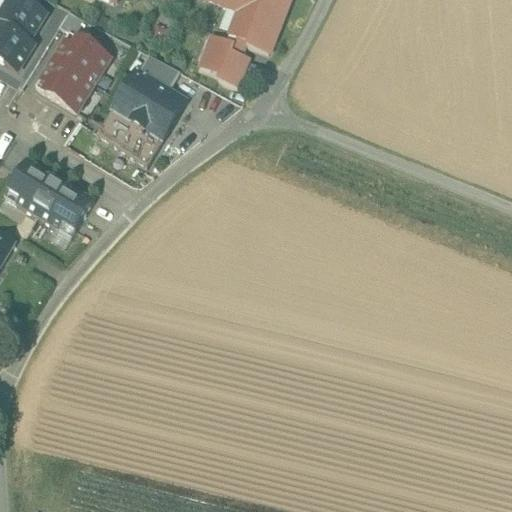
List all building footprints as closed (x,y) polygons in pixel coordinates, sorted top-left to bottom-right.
[(1,0),(0,3),(0,64),(18,76),(35,48),(30,45),(46,19),(15,0),(1,0)] [(87,0),(95,3),(96,0),(97,0),(114,7),(116,0),(168,0),(175,2),(175,0),(202,0),(239,14),(230,38),(247,45),(246,49),(269,57),(291,0),(87,0)] [(39,93),(77,118),(109,63),(71,38),(39,93)] [(234,49),(213,40),(201,72),(220,79),(218,84),(238,91),(249,62),(231,56),(234,49)] [(165,69),(150,61),(145,69),(140,77),(155,87),(165,69)] [(145,69),(137,65),(131,75),(135,77),(137,75),(140,77),(145,69)] [(140,77),(137,75),(135,77),(113,114),(163,146),(171,132),(172,132),(179,121),(178,120),(186,107),(187,107),(188,106),(186,105),(186,106),(156,87),(157,87),(156,86),(155,87),(140,77)] [(163,146),(113,114),(96,140),(147,172),(163,146)] [(95,206),(27,164),(8,196),(20,203),(16,210),(60,236),(64,230),(76,237),(95,206)] [(16,246),(0,236),(0,254),(8,259),(16,246)]
